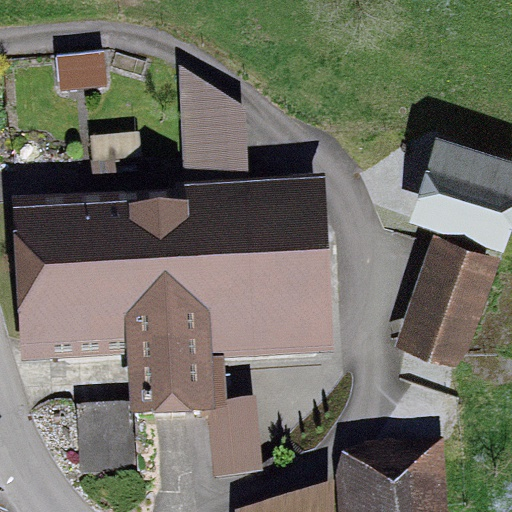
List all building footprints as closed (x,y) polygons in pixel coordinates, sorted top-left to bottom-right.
[(511,0),(443,0),(439,53),(511,58),(511,0)] [(183,77),(188,183),(241,181),(238,117),(222,118),(222,102),(183,77)] [(144,133),(142,159),(158,159),(157,132),(144,133)] [(450,160),(437,202),(490,219),(503,177),(450,160)] [(310,217),(36,231),(41,339),(137,334),(140,372),(137,372),(134,412),(142,412),(142,415),(202,412),(201,408),(222,406),(221,367),(199,368),(196,331),(315,325),(310,217)] [(487,260),(440,243),(407,338),(455,354),(487,260)] [(248,409),(214,412),(221,473),(255,470),(248,409)] [(137,470),(134,412),(77,413),(81,473),(137,470)] [(358,470),(360,511),(386,511),(426,509),(422,465),(358,470)]
